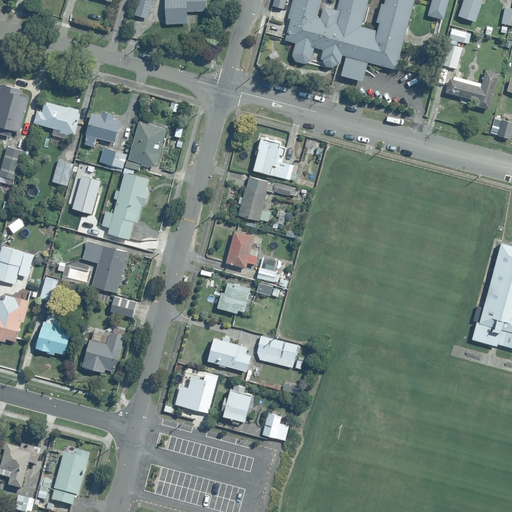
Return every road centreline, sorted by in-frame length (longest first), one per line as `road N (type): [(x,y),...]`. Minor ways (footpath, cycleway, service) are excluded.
road 1 (residential): [(227,88),(135,427)]
road 2 (residential): [(511,167),(227,88)]
road 3 (residential): [(227,88),(0,27)]
road 4 (residential): [(0,391),(135,427)]
